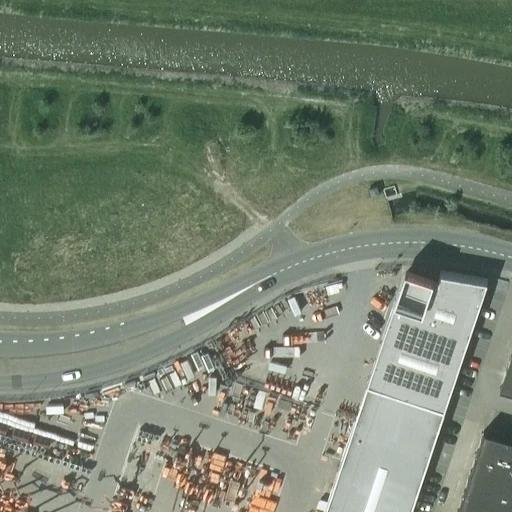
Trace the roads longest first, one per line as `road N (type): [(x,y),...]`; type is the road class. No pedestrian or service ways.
road 1 (unclassified): [(511,258),(388,242),(309,258),(225,299)]
road 2 (unclassified): [(0,383),(42,381),(152,348),(225,299)]
road 3 (unclassified): [(225,299),(88,341),(0,350)]
